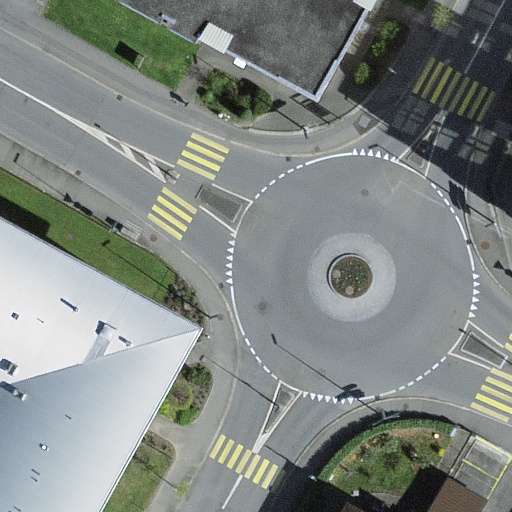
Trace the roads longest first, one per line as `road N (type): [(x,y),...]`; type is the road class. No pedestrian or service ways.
road 1 (tertiary): [(312,189),(259,181),(33,96)]
road 2 (tertiary): [(33,96),(256,280)]
road 3 (residential): [(449,102),(340,182)]
road 4 (residential): [(252,454),(352,369)]
road 5 (residential): [(432,229),(449,102)]
road 6 (residential): [(273,329),(252,454)]
road 7 (tertiary): [(394,358),(511,388)]
road 8 (tertiary): [(394,358),(434,318),(443,257)]
